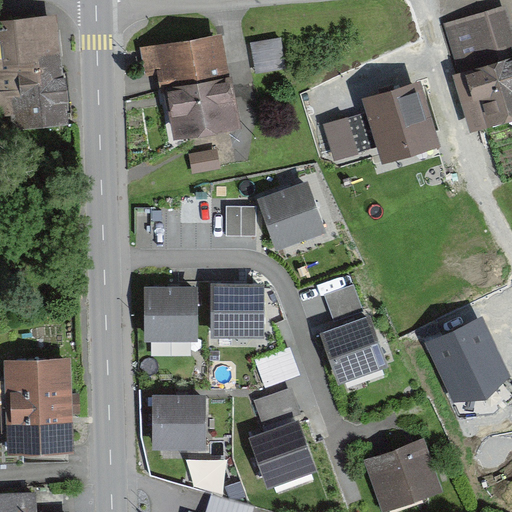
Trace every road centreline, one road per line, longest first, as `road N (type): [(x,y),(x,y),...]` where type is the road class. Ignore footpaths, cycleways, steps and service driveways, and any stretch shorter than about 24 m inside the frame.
road 1 (residential): [(104,262),(263,270),(280,284),(339,438)]
road 2 (secondary): [(104,262),(111,511)]
road 3 (secondary): [(97,15),(104,262)]
road 4 (residential): [(97,15),(273,0)]
